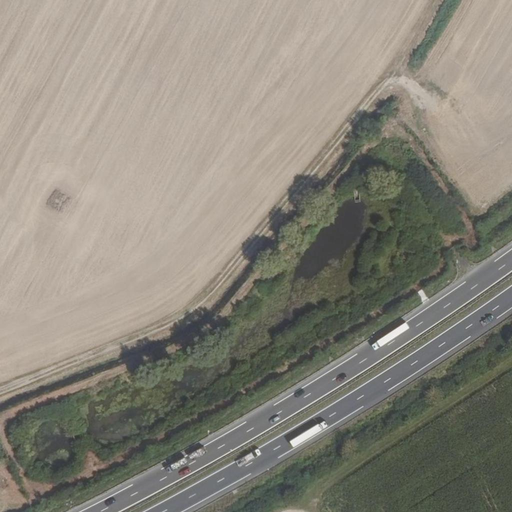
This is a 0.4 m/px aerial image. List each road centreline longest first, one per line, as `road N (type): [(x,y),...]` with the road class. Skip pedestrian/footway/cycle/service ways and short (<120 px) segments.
road 1 (track): [(0,389),(142,335),(197,304),(386,84),(432,0)]
road 2 (trunk): [(511,257),(227,443),(99,511)]
road 3 (trunk): [(164,511),(511,292)]
